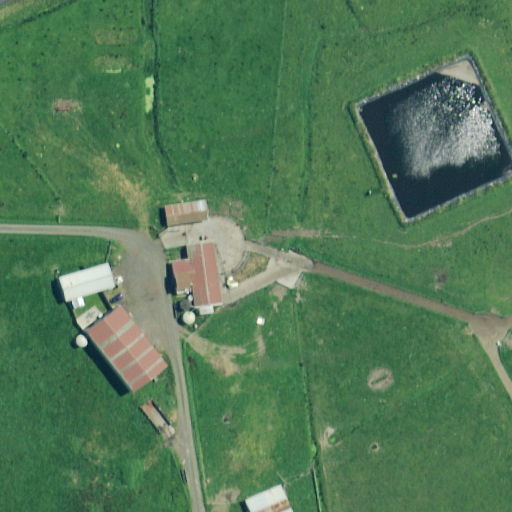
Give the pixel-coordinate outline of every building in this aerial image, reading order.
[(206,221),(204,201),(164,206),(167,226),(206,221)] [(221,304),(215,243),(186,246),(187,260),(172,262),(175,295),(193,293),(195,315),(212,314),(211,305),(221,304)] [(113,287),(106,264),(58,279),(65,302),(113,287)] [(165,367),(119,307),(104,318),(96,307),(76,322),(130,393),(165,367)] [(290,511),(280,486),(245,501),(249,511),(290,511)]
